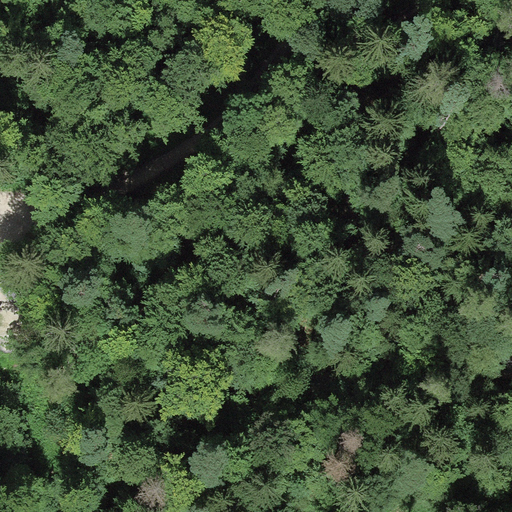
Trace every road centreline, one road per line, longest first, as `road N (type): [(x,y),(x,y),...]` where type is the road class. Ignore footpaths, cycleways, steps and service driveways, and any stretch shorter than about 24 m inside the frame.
road 1 (track): [(0,272),(30,307),(90,345),(209,374),(318,379),(511,363)]
road 2 (track): [(431,0),(208,134)]
road 3 (track): [(208,134),(0,251)]
road 4 (track): [(317,0),(208,134)]
